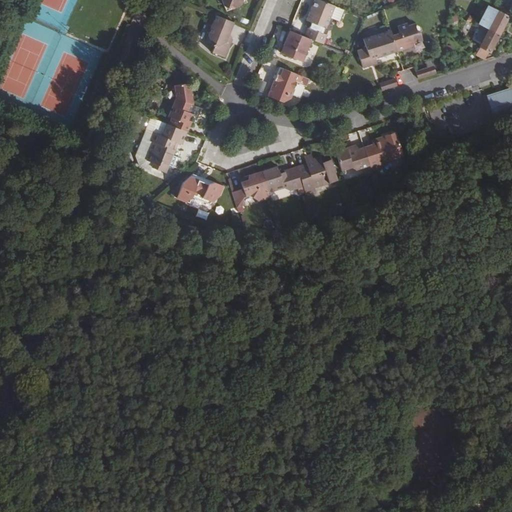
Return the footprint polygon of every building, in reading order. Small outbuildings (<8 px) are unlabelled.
[(224,0),(228,11),(246,6),(248,0),(224,0)] [(332,5),(320,0),(313,0),(305,20),(324,27),(332,5)] [(459,0),(450,0),(449,8),(457,12),(459,0)] [(489,5),(479,24),(487,28),(499,35),(509,16),(489,5)] [(225,38),(231,21),(211,13),(208,21),(212,23),(205,39),(211,41),(207,51),(207,52),(225,59),(232,41),(225,38)] [(391,33),(396,48),(421,40),(417,26),(409,24),(400,27),(401,30),(391,33)] [(473,38),(480,41),(487,28),(479,24),(473,36),(473,38)] [(308,26),(304,36),(310,39),(319,43),(323,32),(308,26)] [(375,55),(396,48),(391,33),(389,28),(362,36),(365,45),(358,47),(364,64),(377,60),(375,55)] [(491,51),(499,35),(487,28),(480,41),(478,44),(491,51)] [(304,36),(290,31),(281,53),(302,61),(310,39),(304,36)] [(207,51),(211,41),(205,39),(201,48),(207,51)] [(487,57),(491,51),(478,44),(475,51),(487,57)] [(432,66),(415,71),(418,79),(434,74),(432,66)] [(285,102),(296,74),(282,68),(279,74),(275,73),(274,78),(271,77),(264,94),(285,102)] [(382,90),(396,86),(394,78),(380,83),(382,90)] [(191,103),(190,90),(181,82),(169,82),(169,96),(162,113),(170,116),(167,124),(184,131),(191,113),(191,103)] [(511,87),(487,96),(495,120),(511,113),(511,87)] [(180,141),(184,131),(167,124),(161,122),(157,133),(153,132),(150,140),(153,141),(146,159),(168,167),(175,149),(172,147),(175,139),(180,141)] [(403,156),(395,132),(383,136),(385,140),(372,144),(363,146),(369,165),(371,170),(379,168),(378,164),(391,160),(403,156)] [(369,165),(363,146),(359,148),(349,151),(348,148),(336,151),(342,170),(354,166),(355,170),(369,165)] [(337,177),(331,160),(323,163),(321,156),(314,158),(313,155),(304,158),(306,163),(297,166),(303,187),(305,191),(321,186),(320,183),(337,177)] [(378,164),(379,168),(389,164),(391,160),(378,164)] [(303,187),(297,166),(285,170),(279,172),(277,168),(277,166),(261,171),(268,193),(282,188),(288,191),(303,187)] [(257,198),(269,194),(268,193),(261,171),(244,176),(246,181),(240,183),(242,189),(232,192),(237,208),(250,203),(248,196),(254,195),(257,198)] [(191,173),(177,196),(187,199),(191,192),(209,199),(218,195),(222,186),(191,173)]
